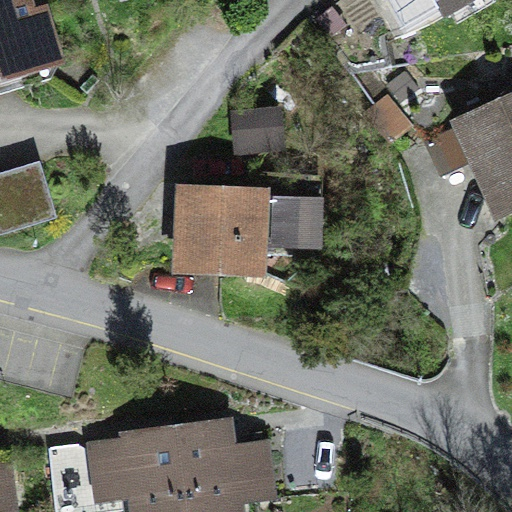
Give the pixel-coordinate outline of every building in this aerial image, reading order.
[(0,0),(0,81),(58,64),(43,14),(31,18),(25,0),(0,0)] [(441,0),(451,17),(483,0),(441,0)] [(511,106),(465,130),(511,221),(511,106)] [(0,169),(0,221),(2,228),(57,210),(40,157),(0,169)] [(325,240),(325,187),(274,186),(274,239),(325,240)] [(179,199),(178,274),(265,276),(266,201),(179,199)] [(229,429),(177,435),(186,511),(238,511),(237,498),(263,495),(257,452),(232,455),(229,429)] [(186,511),(177,435),(127,440),(128,448),(99,452),(105,502),(134,499),(135,511),(186,511)]
